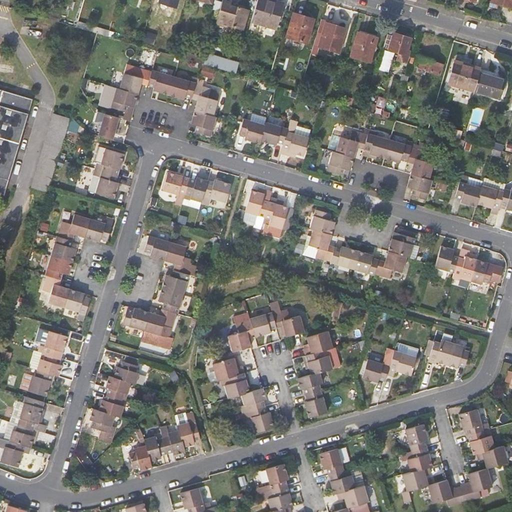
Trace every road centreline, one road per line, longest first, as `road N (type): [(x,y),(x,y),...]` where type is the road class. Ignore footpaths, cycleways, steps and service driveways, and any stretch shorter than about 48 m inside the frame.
road 1 (residential): [(49,496),(156,139),(511,244)]
road 2 (residential): [(434,399),(480,382),(511,284)]
road 3 (residential): [(156,479),(296,438)]
road 4 (residential): [(511,41),(371,0)]
road 5 (residential): [(296,438),(434,399)]
